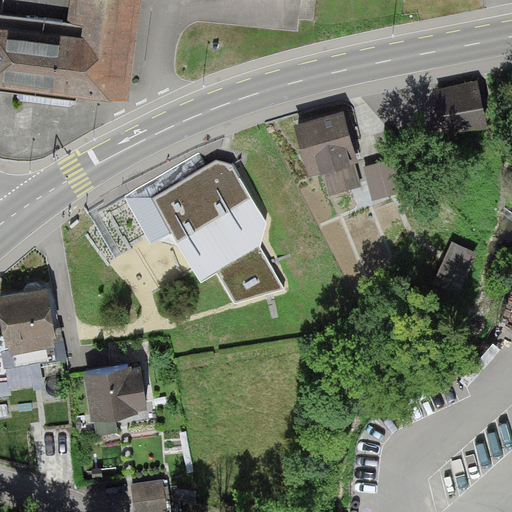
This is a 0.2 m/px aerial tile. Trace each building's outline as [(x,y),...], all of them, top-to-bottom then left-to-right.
[(70,0),(68,22),(0,14),(0,85),(128,100),(139,0),(70,0)] [(438,88),(447,125),(488,115),(478,78),(438,88)] [(352,106),(297,124),(313,172),(327,167),(336,193),(365,183),(357,158),(369,154),(352,106)] [(198,153),(125,197),(151,244),(162,239),(176,244),(201,281),(216,272),(233,301),(285,289),(260,246),(266,221),(234,165),(217,161),(207,168),(198,153)] [(363,162),(373,195),(402,187),(392,154),(363,162)] [(453,236),(438,270),(460,280),(475,246),(453,236)] [(47,290),(0,297),(0,311),(6,348),(9,346),(11,353),(56,346),(54,333),(47,290)] [(133,364),(82,374),(90,420),(95,419),(97,432),(116,429),(114,416),(137,412),(136,408),(147,406),(139,363),(133,364)] [(7,381),(0,382),(0,397),(11,394),(11,388),(32,386),(32,390),(43,388),(41,364),(15,367),(6,369),(7,381)] [(166,511),(163,480),(133,483),(136,511),(166,511)]
